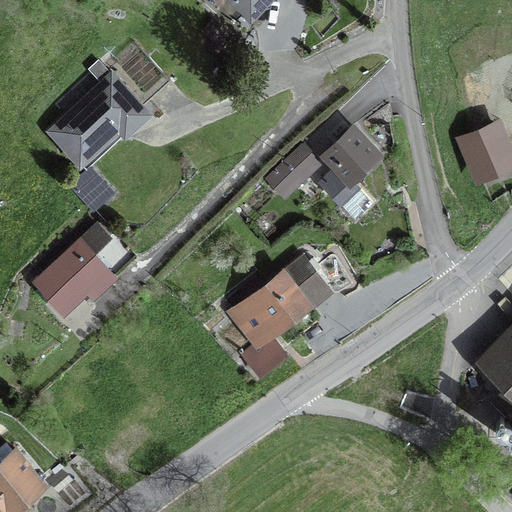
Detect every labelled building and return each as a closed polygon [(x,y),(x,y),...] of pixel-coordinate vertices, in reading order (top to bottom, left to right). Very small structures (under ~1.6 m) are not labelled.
[(233,0),(249,15),(264,0),(233,0)] [(117,127),(123,134),(145,113),(110,75),(49,132),(85,170),(68,185),(92,211),(110,194),(79,162),(117,127)] [(349,179),(375,154),(352,130),(325,156),(334,166),(319,181),(354,219),(371,202),(349,179)] [(478,177),(511,163),(499,137),(467,151),(478,177)] [(278,166),(295,183),(314,165),(298,148),(278,166)] [(34,281),(62,311),(86,287),(93,295),(134,256),(101,220),(34,281)] [(325,287),(326,286),(301,255),(274,276),(276,278),(231,314),(256,344),(306,303),(310,308),(329,293),(325,287)] [(511,324),(477,360),(511,394),(511,324)] [(0,461),(0,511),(6,511),(41,483),(14,450),(8,455),(5,451),(0,455),(0,458),(2,460),(0,461)]
